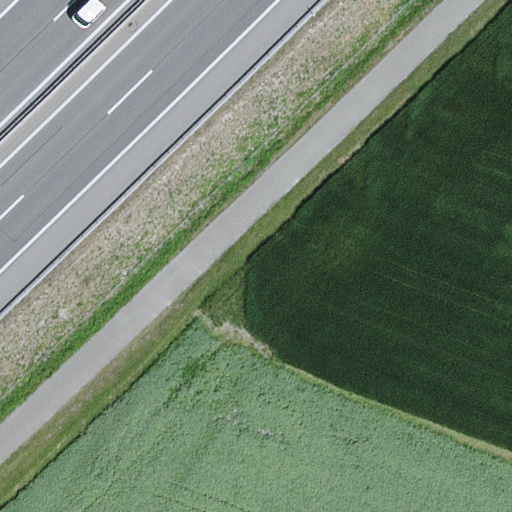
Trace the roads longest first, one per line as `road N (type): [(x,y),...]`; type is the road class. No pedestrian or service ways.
road 1 (track): [(462,0),(0,442)]
road 2 (motorway): [(0,209),(219,0)]
